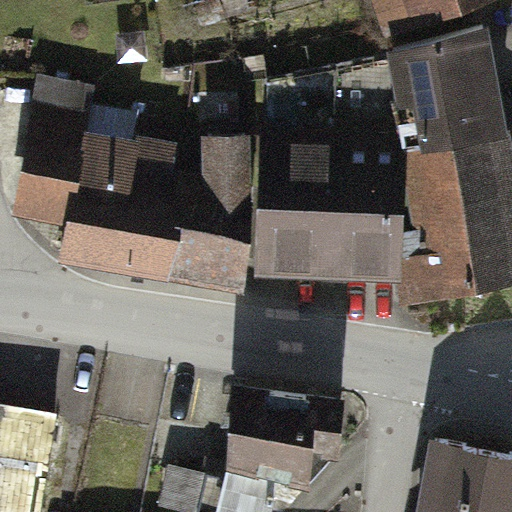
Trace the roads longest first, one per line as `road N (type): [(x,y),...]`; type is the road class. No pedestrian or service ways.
road 1 (residential): [(0,299),(414,368)]
road 2 (unclassified): [(393,511),(414,368)]
